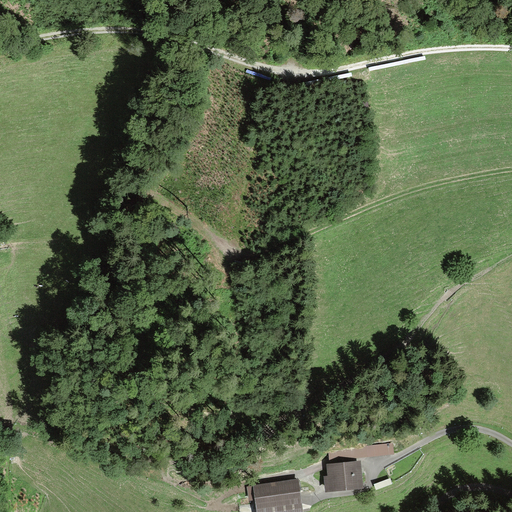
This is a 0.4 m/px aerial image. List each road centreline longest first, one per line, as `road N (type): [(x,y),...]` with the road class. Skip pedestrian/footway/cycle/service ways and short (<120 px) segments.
road 1 (track): [(0,438),(30,429),(159,464),(205,462),(391,355),(442,298),(511,254)]
road 2 (track): [(511,49),(427,50),(294,71),(119,30),(0,47)]
road 3 (track): [(142,189),(230,250),(249,254),(411,191),(511,170)]
road 4 (track): [(311,503),(367,489),(378,469),(455,428),(511,442)]
road 5 (track): [(113,349),(142,393),(193,413),(303,408)]
